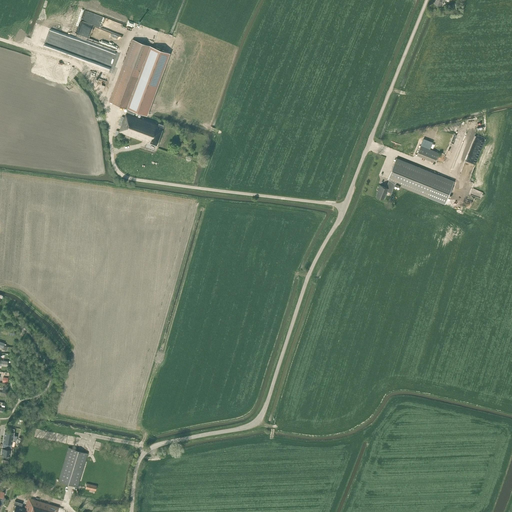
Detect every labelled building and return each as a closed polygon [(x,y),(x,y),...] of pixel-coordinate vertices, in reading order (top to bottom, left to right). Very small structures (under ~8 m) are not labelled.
[(146,115),(169,53),(133,39),(109,101),(128,108),(126,113),(119,132),(157,145),(163,128),(163,127),(164,125),(159,123),(158,126),(156,125),(156,124),(133,116),(135,111),(146,115)] [(102,58),(95,77),(106,81),(113,62),(102,58)] [(421,145),(417,155),(435,162),(439,153),(421,145)] [(490,155),(493,148),(484,145),(479,162),(489,165),(492,155),(490,155)] [(376,196),(384,199),(387,191),(391,193),(396,182),(400,184),(400,186),(445,204),(454,182),(396,158),(388,179),(389,179),(386,188),(380,185),(378,190),(376,196)] [(5,427),(4,436),(16,438),(17,436),(13,435),(14,429),(5,427)] [(2,445),(11,447),(12,440),(16,441),(16,438),(4,436),(2,445)] [(11,447),(2,445),(1,454),(3,454),(3,457),(7,458),(8,455),(10,456),(11,447)] [(68,448),(58,481),(77,487),(88,453),(68,448)] [(20,504),(16,503),(15,506),(13,511),(56,511),(58,507),(28,498),(26,506),(25,506),(24,508),(21,507),(21,506),(19,506),(20,504)]
